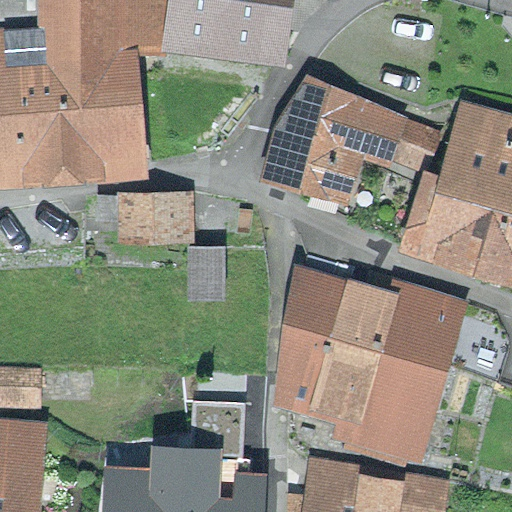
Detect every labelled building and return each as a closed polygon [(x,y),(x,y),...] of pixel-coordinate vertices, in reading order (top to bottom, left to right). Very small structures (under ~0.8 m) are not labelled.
[(0,0),(0,171),(126,165),(122,42),(160,42),(164,0),(0,0)] [(281,0),(176,0),(171,46),(252,56),(254,44),(275,47),(281,0)] [(280,122),(265,169),(341,194),(357,148),(383,156),(396,116),(308,84),(295,127),(280,122)] [(511,125),(469,112),(448,178),(511,197),(511,125)] [(416,162),(428,132),(402,121),(390,152),(416,162)] [(511,197),(448,178),(445,187),(427,182),(410,239),(511,270),(511,197)] [(185,196),(94,195),(94,220),(127,220),(127,235),(185,235),(185,196)] [(221,246),(190,247),(190,297),(222,297),(221,246)] [(409,448),(442,314),(308,281),(280,394),(348,411),(343,432),(409,448)] [(10,368),(0,368),(0,399),(9,400),(10,368)] [(27,429),(0,426),(0,464),(25,466),(27,429)] [(156,498),(112,496),(110,511),(252,511),(256,460),(158,445),(156,498)] [(443,502),(446,478),(317,461),(312,498),(291,495),(288,511),(429,511),(431,500),(443,502)] [(0,464),(0,511),(21,511),(25,466),(0,464)]
